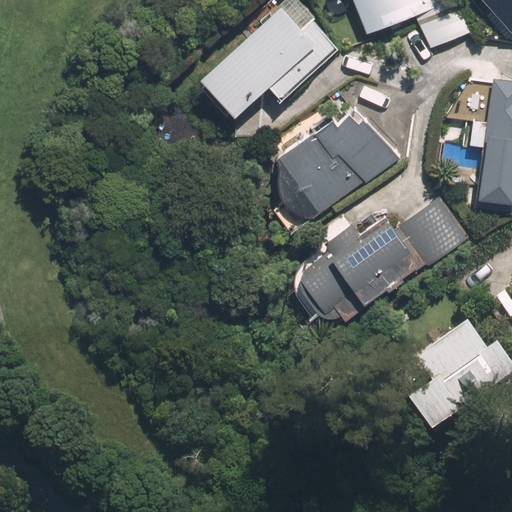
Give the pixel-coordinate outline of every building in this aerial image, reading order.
[(317,20),(312,24),(290,0),(214,68),(248,106),(277,80),(288,92),(340,46),(317,20)] [(363,0),(375,28),(446,0),(363,0)] [(511,0),(496,0),(511,18),(511,0)] [(426,20),(436,44),(474,29),(465,5),(426,20)] [(511,70),(500,69),(483,200),(511,203),(511,70)] [(279,162),(312,214),(404,154),(372,117),(366,122),(355,112),(344,122),(339,115),(287,148),(291,155),(279,162)] [(334,304),(361,286),(368,296),(429,254),(433,259),(471,233),(444,193),(403,221),(394,208),(308,267),(334,304)] [(511,352),(504,341),(496,346),(476,318),(413,363),(433,390),(423,397),(442,424),(511,374),(511,352)]
